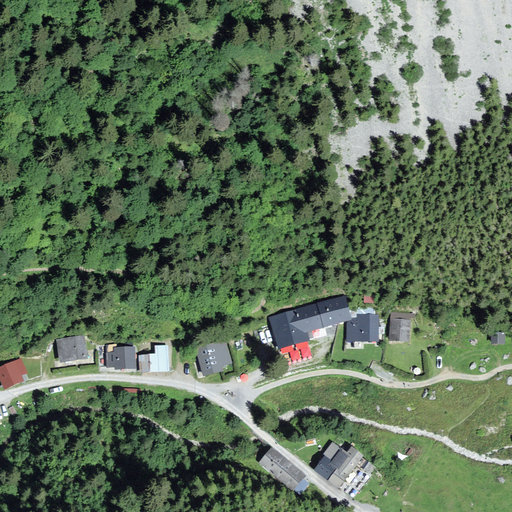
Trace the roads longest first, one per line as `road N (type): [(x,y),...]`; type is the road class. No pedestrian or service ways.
road 1 (track): [(231,407),(303,375),(336,371),(410,385),(511,366)]
road 2 (track): [(231,407),(196,388),(129,378),(0,394)]
road 3 (track): [(367,511),(231,407)]
